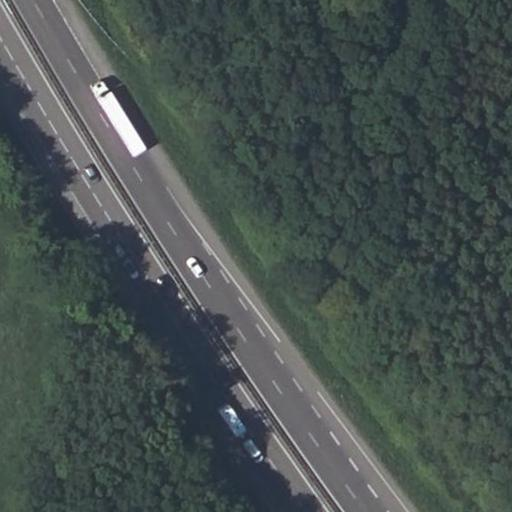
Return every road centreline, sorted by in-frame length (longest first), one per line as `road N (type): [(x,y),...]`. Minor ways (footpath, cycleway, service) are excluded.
road 1 (trunk): [(366,511),(210,289),(34,0)]
road 2 (trunk): [(0,37),(120,236),(307,511)]
